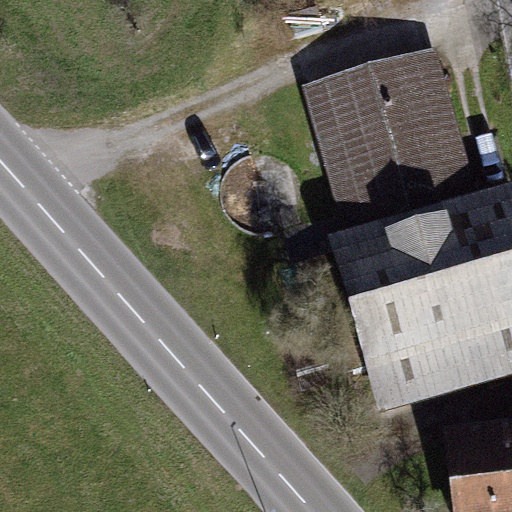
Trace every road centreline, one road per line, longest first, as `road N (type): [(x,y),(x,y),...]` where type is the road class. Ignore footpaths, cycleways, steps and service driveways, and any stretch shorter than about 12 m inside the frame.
road 1 (track): [(511,7),(268,76),(24,187)]
road 2 (tertiary): [(313,511),(0,160)]
